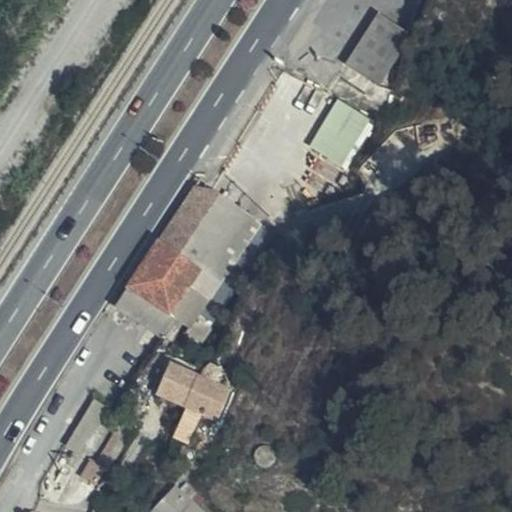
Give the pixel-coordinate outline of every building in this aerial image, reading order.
[(379,84),(408,33),(377,15),(347,65),(379,84)] [(349,167),(377,119),(339,98),(312,145),(349,167)] [(118,306),(169,338),(181,320),(194,329),(262,226),(211,192),(196,191),(118,306)] [(262,226),(194,329),(209,338),(274,235),(262,226)] [(189,409),(202,379),(171,367),(159,397),(189,409)] [(181,493),(202,511),(211,500),(189,483),(181,493)] [(155,511),(202,511),(181,493),(176,488),(155,511)]
